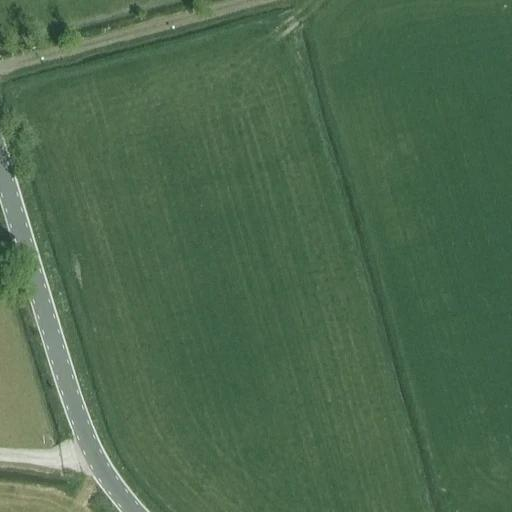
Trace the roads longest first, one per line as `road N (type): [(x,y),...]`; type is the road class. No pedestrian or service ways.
road 1 (tertiary): [(134,511),(83,433),(0,165)]
road 2 (track): [(0,71),(265,0)]
